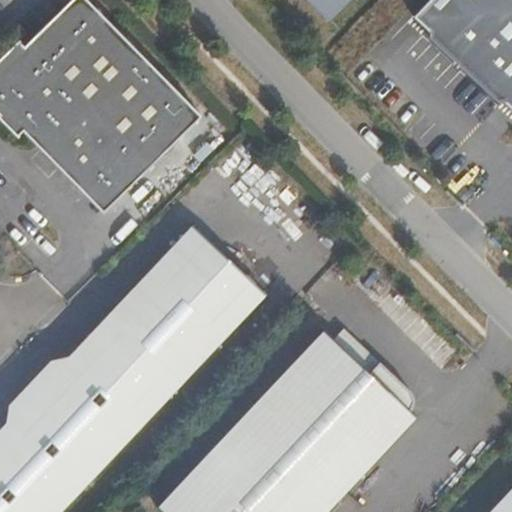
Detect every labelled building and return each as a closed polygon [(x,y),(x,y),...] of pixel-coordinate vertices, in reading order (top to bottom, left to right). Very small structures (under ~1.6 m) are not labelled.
[(201,112),(85,0),(69,0),(23,47),(16,40),(0,55),(0,125),(9,134),(16,127),(99,211),(201,112)] [(298,0),(323,24),(347,0),(298,0)] [(511,0),(424,0),(408,18),(511,115),(511,0)] [(263,290),(189,219),(168,242),(242,312),(263,290)] [(126,435),(242,312),(168,242),(65,353),(47,355),(126,435)] [(375,362),(339,328),(329,338),(364,373),(375,362)] [(158,511),(322,511),(411,416),(406,411),(409,404),(409,396),(406,392),(375,362),(364,373),(329,338),(318,329),(152,505),(158,511)] [(0,511),(53,511),(126,435),(47,355),(47,370),(29,377),(24,397),(7,398),(6,415),(0,421),(0,511)] [(511,511),(511,490),(491,511),(511,511)]
